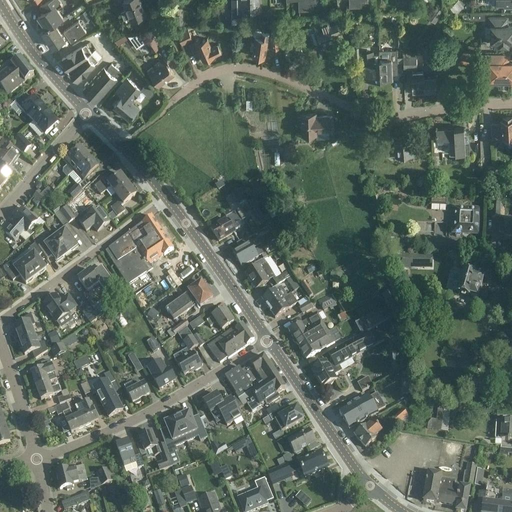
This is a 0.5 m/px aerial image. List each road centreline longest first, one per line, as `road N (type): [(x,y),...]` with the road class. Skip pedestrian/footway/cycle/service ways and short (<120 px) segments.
road 1 (residential): [(175,103),(225,72),(262,73),(360,115),(511,106)]
road 2 (residential): [(267,340),(168,198),(88,114)]
road 3 (residential): [(267,340),(166,406),(35,459)]
road 4 (residential): [(149,213),(0,320)]
road 5 (residential): [(369,486),(267,340)]
road 6 (residential): [(88,114),(0,6)]
road 7 (residential): [(88,114),(0,215)]
road 8 (residential): [(35,459),(0,342)]
